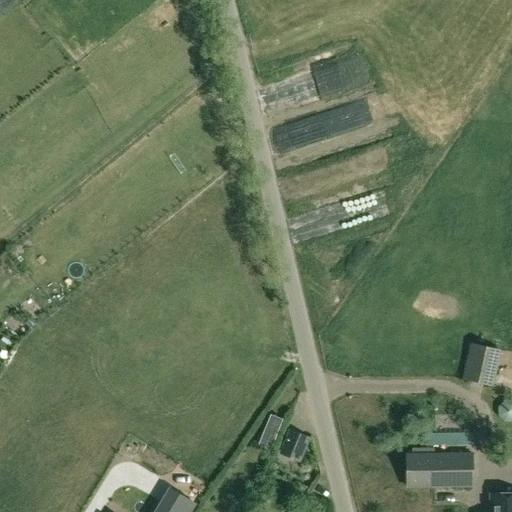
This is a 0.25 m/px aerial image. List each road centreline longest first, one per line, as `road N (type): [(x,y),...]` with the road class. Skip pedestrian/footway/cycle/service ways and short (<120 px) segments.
road 1 (residential): [(341,511),(223,0)]
road 2 (track): [(237,60),(0,257)]
